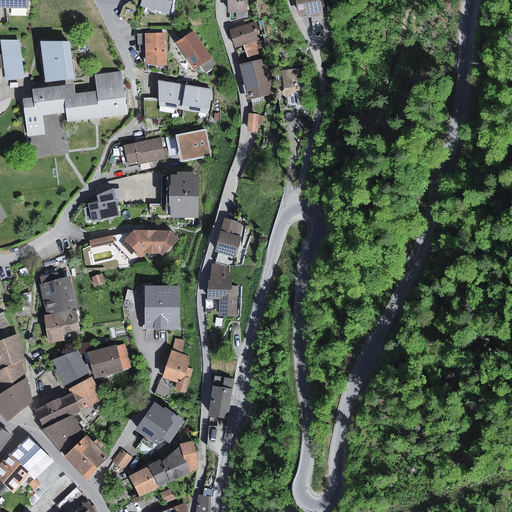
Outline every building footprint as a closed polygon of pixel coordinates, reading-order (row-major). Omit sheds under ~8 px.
[(0,0),(0,7),(6,8),(29,9),(29,0),(0,0)] [(141,0),(140,6),(170,14),(172,0),(141,0)] [(248,0),(228,0),(229,13),(249,12),(248,0)] [(295,0),(299,17),(308,15),(309,18),(312,17),(322,15),(324,15),(321,0),(295,0)] [(335,1),(327,2),(328,13),(337,11),(335,1)] [(130,2),(124,6),(120,16),(123,21),(132,20),(139,15),(130,2)] [(29,9),(6,8),(8,25),(29,25),(29,9)] [(249,12),(229,13),(230,22),(250,16),(249,12)] [(324,31),(322,15),(312,17),(314,33),(324,31)] [(256,22),(231,30),(236,47),(262,39),(256,22)] [(193,31),(176,43),(195,70),(201,66),(211,60),(212,59),(193,31)] [(166,33),(145,34),(146,65),(167,65),(166,33)] [(20,40),(1,40),(5,81),(24,79),(20,40)] [(263,40),(237,48),(240,60),(266,52),(263,40)] [(70,42),(41,42),(45,82),(74,79),(70,42)] [(267,59),(241,65),(249,100),(275,93),(267,59)] [(211,60),(201,66),(206,74),(216,67),(211,60)] [(304,69),(283,71),(285,89),(283,91),(283,95),(286,97),(290,97),(292,93),(297,93),(299,105),(309,104),(304,69)] [(33,98),(24,99),(28,136),(45,134),(43,115),(67,113),(68,121),(95,117),(126,114),(121,73),(95,76),(97,91),(76,93),(75,85),(32,90),(33,98)] [(182,110),(186,85),(159,81),(159,98),(160,106),(182,110)] [(213,90),(186,85),(182,110),(209,115),(213,90)] [(151,98),(144,99),(145,119),(153,119),(151,98)] [(159,98),(151,98),(153,119),(161,118),(160,106),(159,98)] [(299,105),(296,106),(298,115),(310,114),(309,104),(299,105)] [(259,115),(250,114),(248,131),(257,133),(259,115)] [(144,133),(146,141),(164,137),(166,136),(165,129),(144,133)] [(206,130),(177,136),(180,154),(182,162),(212,156),(206,130)] [(180,154),(177,136),(166,138),(170,156),(180,154)] [(146,141),(124,145),(128,165),(138,162),(139,165),(165,159),(163,147),(166,146),(164,137),(146,141)] [(178,175),(170,175),(170,216),(170,219),(199,219),(199,175),(194,175),(194,172),(178,172),(178,175)] [(150,204),(150,216),(170,216),(170,175),(162,175),(162,204),(150,204)] [(98,202),(89,204),(93,223),(120,217),(117,199),(115,190),(114,188),(97,196),(98,202)] [(121,188),(115,190),(117,199),(123,198),(121,188)] [(225,218),(221,231),(235,235),(238,222),(225,218)] [(134,231),(124,240),(136,251),(136,254),(138,257),(143,257),(146,254),(160,254),(163,256),(179,240),(170,231),(134,231)] [(235,235),(221,231),(215,253),(236,258),(242,237),(235,235)] [(113,236),(90,241),(91,246),(92,249),(115,244),(113,236)] [(212,263),(210,281),(232,282),(232,276),(228,274),(228,267),(212,263)] [(42,284),(40,285),(47,315),(77,310),(78,310),(71,277),(60,279),(58,272),(40,277),(42,284)] [(103,273),(92,277),(95,286),(106,282),(103,273)] [(210,281),(208,281),(208,300),(219,300),(218,317),(237,318),(238,286),(232,286),(232,282),(210,281)] [(180,286),(146,286),(146,330),(181,329),(180,286)] [(128,289),(123,308),(132,310),(137,292),(128,289)] [(32,293),(18,294),(18,303),(17,303),(16,316),(30,317),(32,293)] [(44,315),(48,343),(64,341),(64,333),(80,330),(77,310),(47,315),(44,315)] [(3,312),(0,314),(0,329),(10,325),(3,312)] [(0,371),(22,361),(25,359),(19,334),(0,341),(0,371)] [(176,339),(173,352),(182,354),(185,340),(176,339)] [(125,344),(117,346),(122,370),(132,367),(125,344)] [(116,345),(88,352),(95,379),(123,372),(122,370),(117,346),(116,345)] [(77,351),(53,360),(65,386),(90,373),(77,351)] [(172,351),(164,377),(178,382),(176,390),(186,393),(193,369),(188,368),(190,363),(188,362),(189,357),(182,354),(173,352),(172,351)] [(22,361),(0,371),(0,390),(2,393),(28,379),(22,361)] [(215,376),(213,386),(232,389),(234,378),(215,376)] [(70,389),(72,392),(82,412),(104,399),(92,377),(70,389)] [(2,393),(0,394),(0,395),(18,415),(33,403),(28,379),(2,393)] [(161,379),(156,394),(168,400),(172,383),(161,379)] [(232,389),(213,386),(209,416),(228,419),(232,389)] [(35,409),(45,429),(72,417),(82,412),(72,392),(35,409)] [(18,415),(0,395),(0,414),(8,422),(18,415)] [(164,409),(155,403),(136,430),(145,436),(158,445),(163,439),(169,443),(170,444),(186,421),(165,407),(164,409)] [(45,429),(41,431),(61,453),(87,427),(82,421),(78,424),(72,417),(45,429)] [(0,450),(11,436),(0,427),(0,450)] [(104,432),(100,437),(106,441),(110,437),(104,432)] [(87,436),(65,457),(87,481),(109,458),(87,436)] [(158,445),(145,436),(136,449),(149,458),(169,443),(163,439),(158,445)] [(28,437),(11,454),(34,476),(36,478),(53,462),(28,437)] [(193,441),(181,445),(181,446),(191,473),(199,469),(199,462),(193,441)] [(191,473),(181,446),(163,462),(171,482),(191,473)] [(133,456),(122,449),(113,462),(124,469),(133,456)] [(34,476),(11,454),(0,466),(0,480),(13,493),(23,483),(26,485),(34,476)] [(162,459),(149,466),(159,488),(171,482),(163,462),(162,459)] [(149,466),(130,477),(140,498),(159,488),(149,466)] [(67,475),(44,496),(55,508),(57,506),(77,488),(79,486),(67,475)] [(35,478),(30,485),(35,490),(41,483),(35,478)] [(77,488),(57,506),(63,511),(73,511),(88,500),(77,488)] [(174,488),(162,493),(165,503),(178,498),(174,488)] [(204,488),(203,496),(212,497),(213,497),(214,490),(204,488)] [(203,496),(198,495),(196,511),(211,511),(212,497),(203,496)] [(95,511),(90,502),(77,511),(95,511)] [(162,511),(187,511),(185,503),(162,511)]
